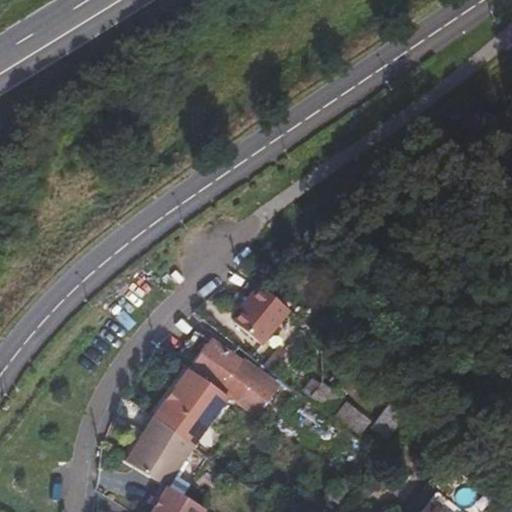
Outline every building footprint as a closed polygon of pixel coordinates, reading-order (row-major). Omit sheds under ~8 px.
[(287,307),(256,283),(245,297),(248,299),(231,320),(258,343),(287,307)] [(248,299),(245,297),(237,306),(240,309),(248,299)] [(185,365),(188,368),(226,395),(251,413),(272,385),(253,371),(250,376),(235,365),(238,361),(206,337),(185,365)] [(226,395),(188,368),(154,420),(191,448),(226,395)] [(310,383),(300,394),(331,419),(343,405),(320,386),(317,388),(310,383)] [(331,419),(356,439),(367,425),(343,405),(331,419)] [(379,457),(404,427),(385,412),(362,444),(379,457)] [(191,448),(154,420),(125,464),(156,483),(164,487),(186,456),(191,448)] [(186,456),(164,487),(181,497),(191,480),(180,472),(189,459),(186,456)] [(329,511),(334,511),(352,492),(338,481),(319,504),(329,511)] [(149,504),(144,511),(197,511),(199,509),(181,497),(164,487),(156,483),(149,495),(154,498),(149,504)] [(154,498),(149,495),(145,502),(149,504),(154,498)] [(442,511),(430,502),(421,511),(442,511)]
